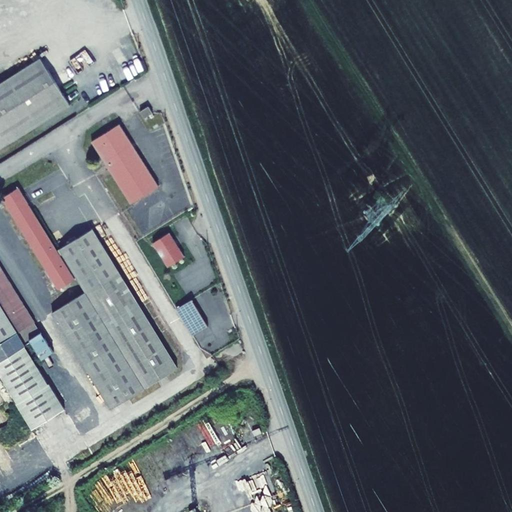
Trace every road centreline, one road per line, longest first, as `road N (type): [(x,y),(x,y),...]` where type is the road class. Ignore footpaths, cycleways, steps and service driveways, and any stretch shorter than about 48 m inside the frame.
road 1 (tertiary): [(315,511),(137,0)]
road 2 (track): [(311,0),(511,327)]
road 3 (track): [(264,363),(19,511)]
